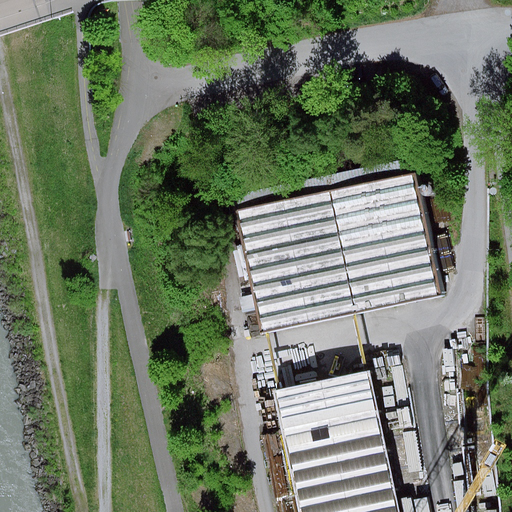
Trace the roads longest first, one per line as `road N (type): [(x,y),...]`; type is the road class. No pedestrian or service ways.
road 1 (track): [(80,511),(0,53)]
road 2 (track): [(107,205),(175,511)]
road 3 (track): [(107,205),(103,511)]
